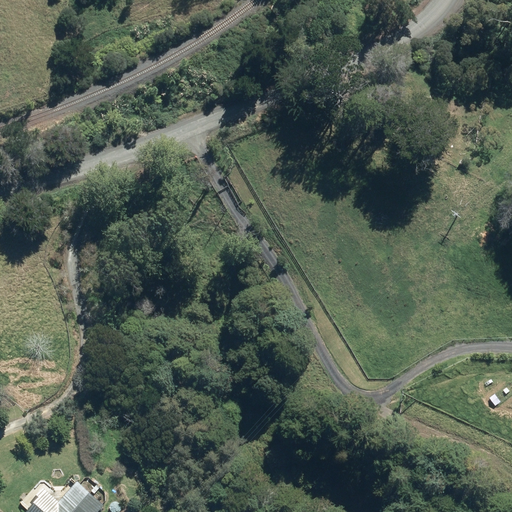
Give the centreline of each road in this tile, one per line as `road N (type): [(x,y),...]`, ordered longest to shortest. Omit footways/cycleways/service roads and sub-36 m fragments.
road 1 (tertiary): [(0,190),(187,130),(388,39),(433,0)]
road 2 (track): [(187,130),(335,354),(380,385),(394,385),(443,352),(511,345)]
